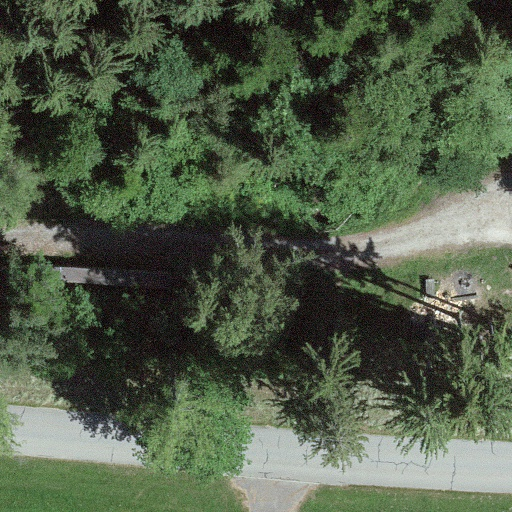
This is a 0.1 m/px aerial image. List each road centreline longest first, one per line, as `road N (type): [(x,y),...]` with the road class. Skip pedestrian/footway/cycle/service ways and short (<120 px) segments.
road 1 (track): [(511,197),(327,246),(0,241)]
road 2 (unclassified): [(0,431),(361,465),(511,470)]
